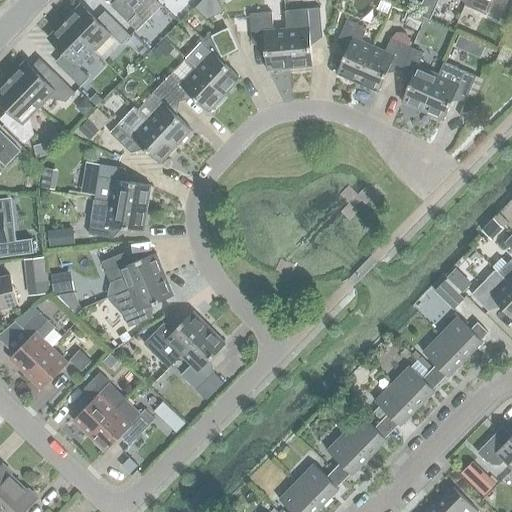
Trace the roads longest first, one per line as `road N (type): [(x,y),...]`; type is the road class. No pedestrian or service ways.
road 1 (residential): [(117,511),(281,352),(214,282),(195,237),(196,197),(254,126),(286,112),(323,111),(384,134),(443,180)]
road 2 (residential): [(373,511),(511,380)]
road 3 (residential): [(111,511),(0,403)]
